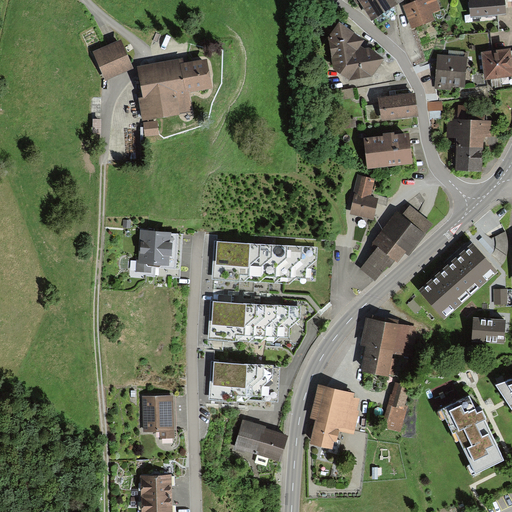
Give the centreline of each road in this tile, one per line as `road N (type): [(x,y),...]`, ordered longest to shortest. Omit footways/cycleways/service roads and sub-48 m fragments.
road 1 (track): [(107,511),(94,310),(106,123)]
road 2 (tertiary): [(290,511),(295,439),(313,369),(350,319),(475,206)]
road 3 (residential): [(195,511),(198,234)]
road 4 (residential): [(335,0),(401,57),(420,94),(431,161),(475,206)]
road 5 (residential): [(106,123),(136,59),(86,0)]
road 6 (unknown): [(445,176),(403,192),(342,274)]
